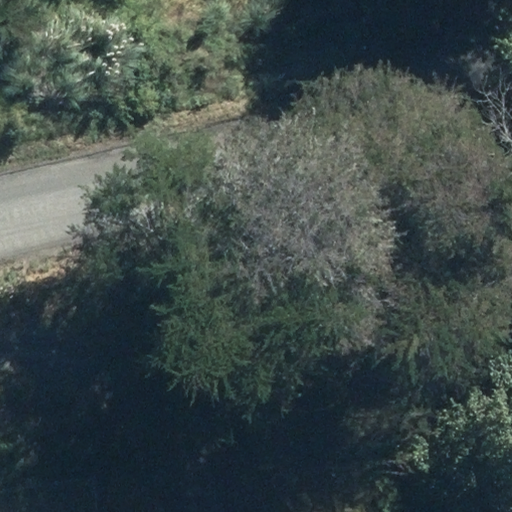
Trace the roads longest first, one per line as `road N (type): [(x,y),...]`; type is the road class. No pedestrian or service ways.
road 1 (tertiary): [(0,222),(412,83),(511,4)]
road 2 (track): [(186,511),(181,450),(144,354),(0,265)]
